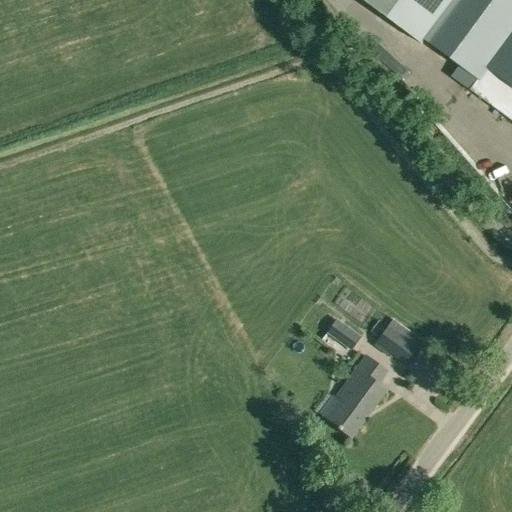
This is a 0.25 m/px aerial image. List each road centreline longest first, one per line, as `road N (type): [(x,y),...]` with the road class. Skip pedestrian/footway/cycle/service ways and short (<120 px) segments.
road 1 (unknown): [(353,0),(406,56),(511,141)]
road 2 (unclassified): [(391,511),(511,352)]
